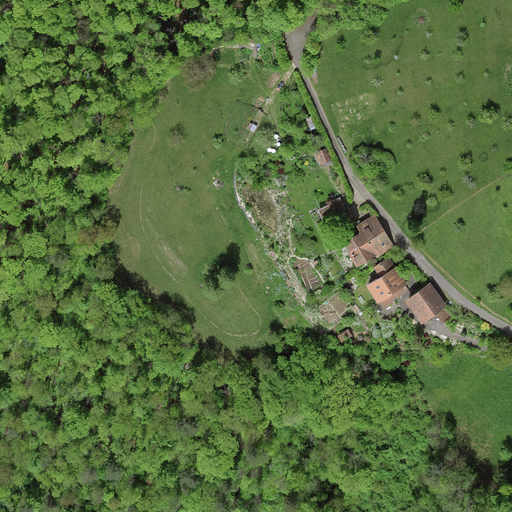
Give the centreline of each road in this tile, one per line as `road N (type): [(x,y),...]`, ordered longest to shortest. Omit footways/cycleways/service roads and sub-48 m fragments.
road 1 (residential): [(362,191),(300,62),(304,35),(338,0)]
road 2 (residential): [(362,191),(451,291),(511,333)]
